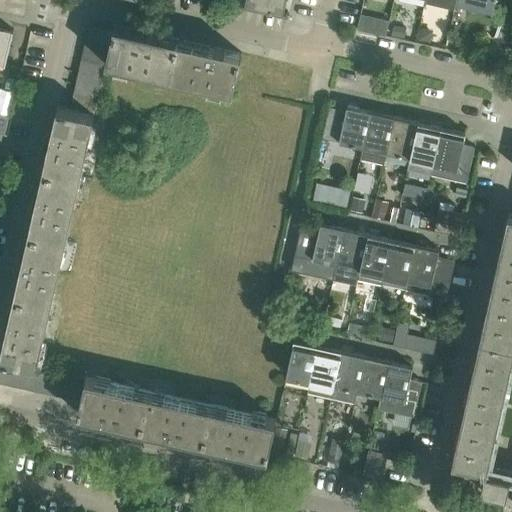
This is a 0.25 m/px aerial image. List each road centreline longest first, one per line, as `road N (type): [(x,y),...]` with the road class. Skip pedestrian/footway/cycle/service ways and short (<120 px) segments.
road 1 (residential): [(428,511),(511,145)]
road 2 (residential): [(0,412),(241,464),(266,493),(334,510)]
road 3 (residential): [(0,311),(68,0)]
road 4 (residential): [(321,43),(283,46),(85,0)]
road 5 (residential): [(511,92),(321,43)]
